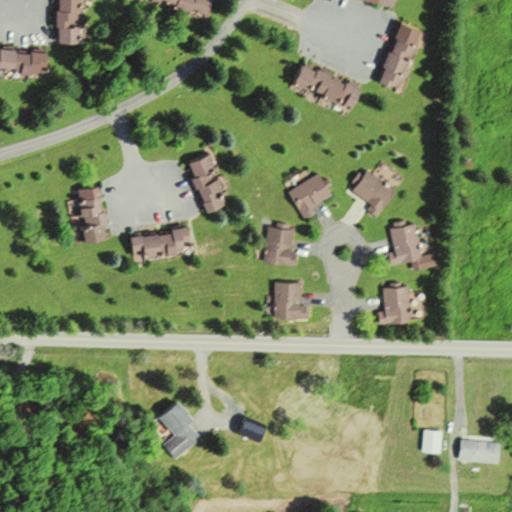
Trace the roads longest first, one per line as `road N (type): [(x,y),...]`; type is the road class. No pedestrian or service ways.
road 1 (residential): [(511,348),(0,334)]
road 2 (residential): [(245,0),(217,42),(150,96),(0,152)]
